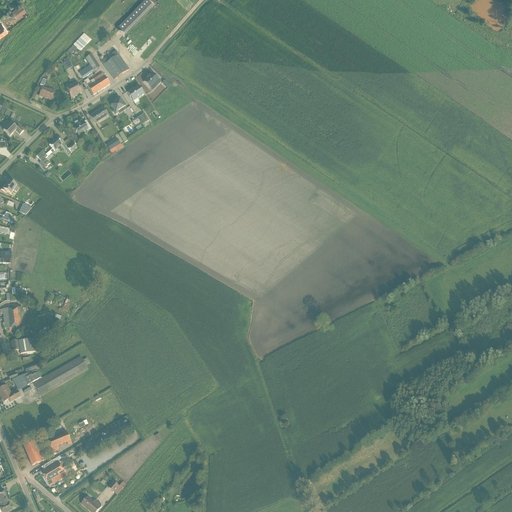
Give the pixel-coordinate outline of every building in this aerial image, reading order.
[(150,0),(142,0),(118,24),(125,32),(153,3),(150,0)] [(11,11),(17,18),(26,11),(20,4),(11,11)] [(84,35),(68,52),(71,55),(76,49),(80,53),(91,42),(84,35)] [(115,51),(101,62),(114,81),(129,70),(115,51)] [(90,66),(79,73),(83,79),(94,72),(100,68),(91,55),(85,59),(90,66)] [(65,63),(63,64),(67,71),(72,68),(69,61),(68,59),(64,61),(65,63)] [(93,96),(109,85),(102,74),(86,85),(93,96)] [(146,80),(144,83),(152,92),(161,83),(152,74),(149,77),(146,79),(146,80)] [(43,98),(50,101),(54,93),(43,89),(46,81),(43,80),(42,80),(41,79),(39,83),(40,84),(39,86),(40,86),(40,87),(37,92),(40,94),(39,97),(42,99),(43,98)] [(164,81),(161,84),(167,89),(170,87),(164,81)] [(71,99),(81,94),(76,83),(65,88),(71,99)] [(131,90),(127,93),(129,96),(128,97),(130,99),(133,102),(144,95),(138,87),(134,90),(134,89),(134,90),(131,91),(131,90)] [(121,102),(119,98),(115,100),(117,102),(110,106),(114,112),(112,113),(115,117),(118,114),(117,113),(126,107),(122,101),(121,102)] [(95,125),(108,117),(103,109),(90,117),(95,125)] [(144,114),(137,118),(142,126),(143,128),(147,126),(145,123),(148,121),(144,114)] [(137,118),(131,122),(136,129),(135,130),(137,132),(142,129),(140,126),(142,126),(137,118)] [(91,130),(86,122),(83,123),(80,125),(79,124),(76,126),(76,127),(73,129),(76,134),(77,133),(79,136),(86,131),(87,132),(91,130)] [(16,129),(10,123),(3,131),(5,133),(5,135),(6,136),(8,136),(9,138),(15,132),(19,136),(24,132),(19,127),(16,129)] [(122,132),(118,135),(124,142),(127,140),(122,132)] [(57,139),(49,146),(54,152),(54,151),(55,152),(62,146),(64,148),(65,147),(71,154),(77,149),(74,145),(75,144),(70,139),(69,139),(64,143),(60,138),(60,139),(58,141),(57,139)] [(122,147),(117,139),(106,146),(111,154),(122,147)] [(47,158),(42,152),(36,157),(41,162),(45,167),(45,168),(45,169),(47,168),(47,167),(49,165),(45,160),(47,158)] [(0,190),(13,198),(19,189),(16,187),(16,186),(8,181),(6,184),(6,185),(5,187),(3,186),(0,190)] [(23,205),(19,213),(25,216),(32,209),(23,205)] [(3,216),(1,220),(9,224),(12,217),(11,215),(5,213),(4,217),(3,216)] [(2,310),(4,332),(8,332),(15,331),(15,330),(24,329),(22,308),(19,309),(18,305),(10,306),(11,309),(7,310),(2,310)] [(21,341),(10,343),(12,353),(23,351),(21,341)] [(80,357),(33,385),(40,398),(42,397),(88,371),(86,367),(90,365),(87,359),(83,361),(80,357)] [(36,365),(24,369),(26,374),(38,370),(38,369),(41,368),(40,364),(36,365)] [(36,371),(12,381),(18,392),(41,379),(36,371)] [(10,403),(20,397),(17,391),(11,395),(6,386),(0,389),(0,396),(3,403),(8,400),(10,403)] [(51,426),(38,434),(41,439),(54,431),(51,426)] [(44,444),(49,457),(56,455),(55,452),(59,451),(57,448),(66,445),(67,447),(71,445),(66,431),(62,433),(63,436),(46,443),(44,444)] [(23,446),(31,467),(43,462),(35,441),(23,446)] [(49,488),(66,477),(57,462),(56,462),(55,460),(46,466),(47,468),(40,473),(49,488)] [(114,483),(108,489),(117,496),(126,486),(123,483),(119,488),(114,483)] [(9,511),(11,511),(8,504),(7,504),(6,502),(3,504),(2,501),(5,500),(5,498),(6,498),(2,490),(0,491),(0,511),(9,511)] [(88,511),(89,511),(98,511),(102,507),(95,501),(94,503),(88,498),(81,505),(86,509),(88,511)]
